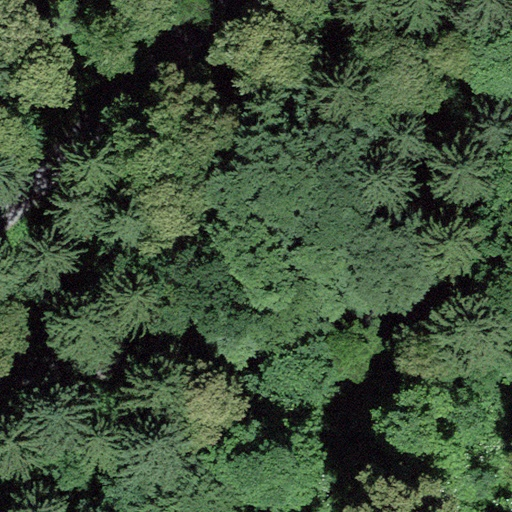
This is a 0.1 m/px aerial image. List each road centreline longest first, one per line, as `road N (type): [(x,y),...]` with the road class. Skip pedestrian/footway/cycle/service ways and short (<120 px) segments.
road 1 (track): [(511,297),(0,376)]
road 2 (track): [(226,0),(88,146),(0,206)]
